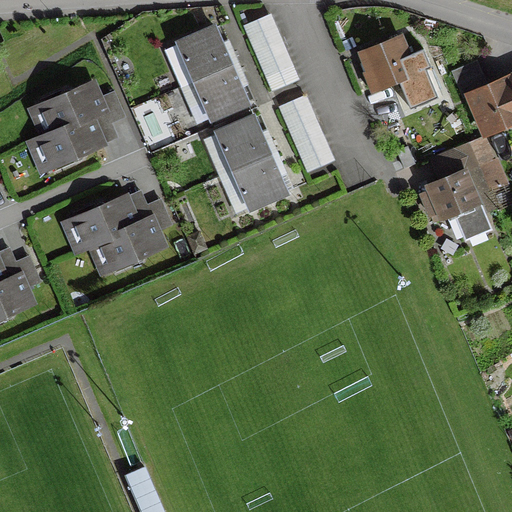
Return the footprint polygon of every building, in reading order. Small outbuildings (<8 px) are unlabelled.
[(272,19),(248,29),(273,89),(295,81),(272,19)] [(227,60),(213,28),(163,51),(176,82),(190,76),(209,119),(246,104),(232,73),(227,60)] [(399,42),(397,37),(360,52),(367,71),(362,73),(369,92),(375,89),(375,90),(394,82),(405,110),(437,97),(423,65),(411,37),(399,42)] [(511,76),(486,87),(475,61),(449,72),(461,98),(467,96),(483,135),(511,122),(511,76)] [(91,123),(88,118),(102,112),(99,105),(90,84),(71,92),(66,90),(59,92),(57,98),(39,106),(51,133),(37,139),(49,167),(68,159),(73,162),(80,159),(82,153),(100,145),(91,123)] [(306,100),(284,109),(311,171),(332,162),(306,100)] [(252,117),(215,133),(248,209),(285,193),(271,161),(266,149),(252,117)] [(489,159),(480,138),(453,150),(462,171),(426,186),(425,192),(419,195),(428,215),(437,212),(440,218),(477,203),(472,192),(478,189),(487,210),(494,207),(488,192),(504,185),(496,165),(492,157),(489,159)] [(405,147),(395,151),(402,168),(413,164),(405,147)] [(84,248),(98,242),(110,269),(128,261),(133,263),(140,260),(142,255),(161,247),(151,224),(149,219),(135,224),(126,204),(123,197),(104,205),(99,203),(93,206),(90,211),(72,220),(84,248)] [(197,233),(185,238),(192,254),(204,249),(197,233)] [(17,275),(4,281),(0,273),(0,319),(2,320),(9,317),(11,312),(30,304),(23,288),(17,275)] [(162,511),(142,465),(127,473),(144,511),(162,511)]
